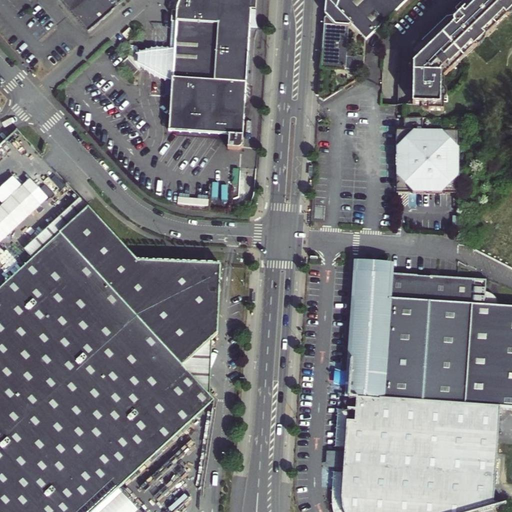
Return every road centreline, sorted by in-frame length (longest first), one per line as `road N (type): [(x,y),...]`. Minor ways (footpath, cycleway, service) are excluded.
road 1 (unclassified): [(33,99),(128,204),(153,220),(271,236)]
road 2 (tertiary): [(275,511),(291,238)]
road 3 (tertiary): [(291,238),(309,0)]
road 4 (tertiary): [(287,0),(271,236)]
road 5 (tertiary): [(263,347),(250,511)]
road 6 (tertiary): [(263,347),(261,511)]
